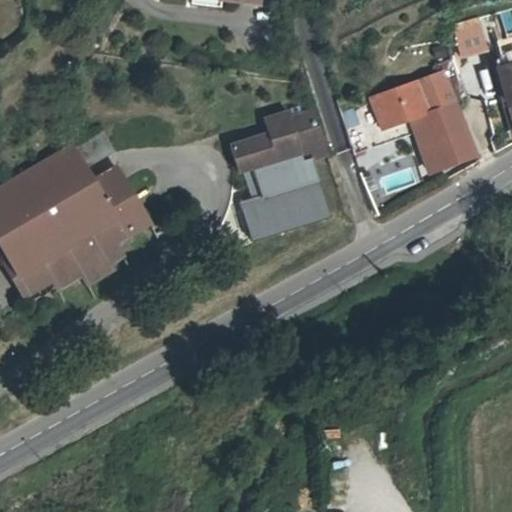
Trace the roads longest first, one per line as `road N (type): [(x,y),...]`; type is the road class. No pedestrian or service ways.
road 1 (tertiary): [(511,168),(0,455)]
road 2 (track): [(455,511),(459,399),(511,370)]
